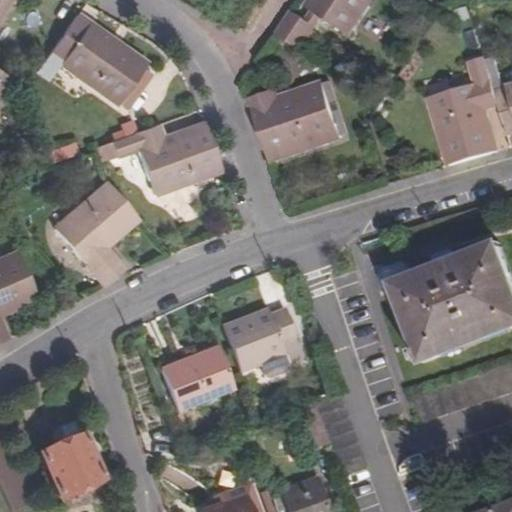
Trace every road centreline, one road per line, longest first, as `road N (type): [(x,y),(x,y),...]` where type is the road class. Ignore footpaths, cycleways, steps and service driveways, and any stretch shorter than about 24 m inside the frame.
road 1 (residential): [(396,511),(302,239)]
road 2 (residential): [(302,239),(511,173)]
road 3 (residential): [(277,247),(146,293),(87,327)]
road 4 (residential): [(153,511),(87,327)]
road 5 (residential): [(277,247),(216,77)]
